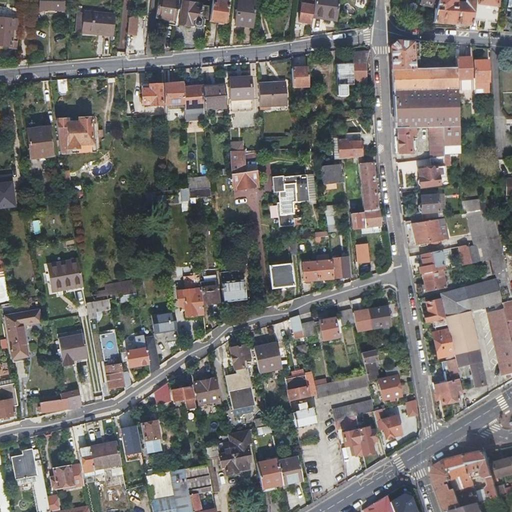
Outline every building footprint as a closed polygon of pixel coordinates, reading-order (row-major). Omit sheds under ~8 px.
[(51,9),(51,0),(39,0),(39,2),(39,9),(47,9),(51,9)] [(62,10),(62,4),(62,0),(51,0),(51,9),(55,10),(62,10)] [(163,25),(169,26),(176,27),(179,0),(157,0),(155,18),(164,20),(163,25)] [(226,24),(228,13),(229,2),(222,1),(215,0),(212,0),(209,22),(226,24)] [(257,1),(248,0),(246,0),(238,0),(235,25),(253,28),(257,1)] [(312,8),(315,8),(316,0),(310,0),(310,2),(303,1),(302,6),(297,5),(294,28),(302,27),(302,22),(310,23),(312,8)] [(316,0),(315,8),(314,16),(338,19),(340,0),(316,0)] [(437,0),(437,5),(433,21),(471,24),(472,16),(474,3),(474,1),(468,0),(463,0),(463,2),(454,1),(454,0),(437,0)] [(479,0),(479,3),(474,3),(472,16),(499,19),(501,6),(498,6),(498,0),(479,0)] [(189,24),(191,24),(194,25),(194,27),(199,28),(200,26),(201,21),(200,20),(208,21),(210,7),(182,3),(179,24),(189,26),(189,24)] [(77,33),(83,34),(85,13),(78,12),(77,33)] [(0,48),(3,48),(3,46),(17,47),(19,15),(0,13),(0,48)] [(83,34),(92,34),(100,35),(100,33),(112,34),(114,15),(85,13),(83,34)] [(128,35),(133,35),(137,36),(138,17),(130,19),(128,35)] [(391,71),(419,68),(418,46),(418,42),(396,40),(391,48),(391,71)] [(339,99),(344,99),(349,98),(348,87),(354,86),(354,80),(366,80),(366,87),(373,86),(371,53),(356,55),(357,65),(337,66),(339,99)] [(455,57),(455,67),(456,82),(457,87),(457,93),(475,92),(474,81),(471,81),(470,56),(455,57)] [(475,92),(475,95),(490,94),(488,61),(473,61),(474,81),(475,92)] [(293,68),(294,77),(294,87),(311,86),(310,66),(293,68)] [(420,68),(419,68),(391,71),(392,88),(405,87),(405,90),(457,87),(456,82),(455,67),(420,68)] [(253,77),(243,78),(232,79),(234,112),(255,111),(253,77)] [(59,80),(60,86),(60,92),(69,91),(68,79),(59,80)] [(289,105),(289,93),(288,81),(276,82),(277,84),(262,85),(263,107),(273,106),(289,105)] [(165,105),(186,104),(185,88),(184,84),(163,85),(165,105)] [(203,87),(205,109),(229,108),(228,84),(203,86),(203,87)] [(160,85),(151,86),(141,86),(142,104),(150,103),(150,106),(162,105),(160,85)] [(186,110),(205,109),(203,87),(185,88),(186,104),(186,110)] [(457,93),(457,87),(405,90),(405,87),(392,88),(392,97),(394,131),(397,130),(415,129),(430,129),(444,128),(460,127),(457,93)] [(325,103),(326,120),(340,119),(338,102),(325,103)] [(150,106),(151,116),(165,115),(165,105),(162,105),(150,106)] [(100,112),(94,113),(88,114),(88,119),(72,122),(71,117),(57,119),(63,153),(106,146),(100,112)] [(28,130),(30,144),(32,157),(56,154),(52,127),(28,130)] [(460,127),(444,128),(447,155),(461,154),(460,127)] [(447,155),(444,128),(430,129),(432,159),(447,157),(447,155)] [(416,137),(415,129),(397,130),(398,141),(398,154),(412,153),(412,149),(416,149),(416,142),(411,142),(411,138),(416,137)] [(341,160),(361,159),(363,159),(361,137),(347,138),(347,143),(339,143),(341,160)] [(261,186),(260,180),(259,173),(245,174),(244,152),(243,152),(232,153),(234,176),(234,189),(261,186)] [(448,166),(447,157),(432,159),(431,159),(432,169),(420,171),(422,187),(441,185),(440,177),(448,176),(448,166)] [(362,167),(373,166),(372,158),(363,159),(361,159),(362,167)] [(418,162),(403,163),(403,173),(418,172),(418,162)] [(374,181),(373,166),(362,167),(363,183),(374,181)] [(327,184),(336,183),(346,182),(344,167),(327,168),(327,184)] [(68,186),(72,185),(76,184),(74,170),(66,171),(68,186)] [(298,225),(297,221),(297,218),(307,217),(305,200),(311,199),(308,174),(278,178),(282,213),(279,213),(281,227),(298,225)] [(0,208),(16,207),(13,179),(0,180),(0,208)] [(376,196),(374,181),(363,183),(365,197),(376,196)] [(191,189),(191,193),(192,198),(213,196),(213,187),(191,189)] [(155,203),(166,203),(166,193),(155,193),(155,203)] [(440,217),(438,206),(437,195),(419,197),(422,219),(440,217)] [(377,211),(376,196),(365,197),(366,213),(377,211)] [(476,198),(463,201),(473,246),(486,243),(476,198)] [(509,322),(511,321),(511,281),(496,209),(483,211),(491,243),(494,259),(498,276),(503,300),(506,309),(509,322)] [(379,211),(377,211),(366,213),(367,227),(367,228),(380,227),(379,211)] [(32,236),(37,236),(43,235),(40,217),(29,218),(32,236)] [(413,225),(415,236),(417,246),(442,241),(438,221),(413,225)] [(369,248),(367,228),(367,227),(359,228),(361,249),(360,249),(361,260),(370,258),(369,248)] [(247,300),(246,290),(245,280),(242,280),(241,270),(228,272),(224,236),(217,236),(223,303),(247,300)] [(283,240),(283,244),(283,247),(290,246),(291,254),(300,253),(299,238),(283,240)] [(474,263),(494,259),(491,243),(471,247),(474,263)] [(463,265),(474,263),(471,247),(465,246),(460,247),(464,260),(462,261),(463,265)] [(376,248),(369,248),(370,258),(370,261),(377,260),(376,248)] [(431,266),(431,267),(431,268),(444,266),(442,257),(446,256),(445,250),(422,254),(425,267),(431,266)] [(53,290),(84,285),(80,258),(49,263),(53,290)] [(332,261),(333,278),(350,277),(349,258),(332,260),(332,261)] [(320,279),(333,278),(332,261),(319,262),(320,279)] [(305,280),(320,279),(319,262),(318,262),(304,263),(305,280)] [(273,288),(284,287),(296,285),(294,263),(270,266),(273,288)] [(423,274),(425,282),(426,291),(446,287),(443,270),(423,274)] [(199,278),(202,305),(218,303),(217,288),(213,288),(212,283),(205,284),(204,272),(199,273),(199,278)] [(495,302),(503,300),(498,276),(491,278),(495,302)] [(7,277),(0,278),(0,302),(9,302),(7,277)] [(203,315),(202,305),(199,278),(186,280),(187,293),(178,295),(179,310),(184,309),(185,317),(203,315)] [(109,297),(120,295),(136,292),(135,285),(108,289),(109,297)] [(472,307),(467,285),(442,292),(447,314),(472,307)] [(94,298),(109,297),(108,289),(93,291),(94,298)] [(88,311),(96,309),(94,298),(93,291),(85,292),(88,311)] [(136,292),(120,295),(121,301),(137,299),(136,292)] [(111,307),(109,297),(94,298),(96,309),(104,308),(111,307)] [(438,326),(449,323),(448,316),(446,316),(442,298),(428,301),(431,312),(426,314),(427,321),(434,320),(435,327),(438,326)] [(12,363),(19,361),(27,360),(19,320),(38,317),(36,303),(1,310),(12,363)] [(370,311),(372,320),(374,328),(393,325),(390,307),(370,311)] [(457,359),(459,366),(473,364),(477,385),(489,382),(474,318),(472,307),(447,314),(448,316),(449,323),(456,354),(457,359)] [(355,323),(354,318),(352,309),(339,312),(340,316),(320,320),(323,338),(338,335),(337,327),(355,323)] [(511,336),(509,322),(506,309),(492,312),(505,373),(511,371),(511,336)] [(174,311),(165,313),(155,314),(157,332),(177,329),(174,311)] [(294,332),(303,330),(302,324),(300,317),(291,320),(294,332)] [(302,324),(303,330),(304,338),(317,335),(314,322),(302,324)] [(456,354),(449,323),(438,326),(439,332),(435,333),(439,357),(456,354)] [(124,385),(122,374),(114,324),(98,327),(108,387),(124,385)] [(83,332),(57,337),(62,364),(64,363),(64,365),(65,366),(70,365),(71,363),(71,362),(72,362),(72,358),(86,356),(83,332)] [(143,338),(143,337),(143,336),(138,336),(134,337),(136,350),(125,352),(127,367),(147,364),(143,338)] [(152,337),(143,338),(147,364),(149,374),(157,368),(152,337)] [(250,342),(240,344),(231,347),(234,365),(223,367),(228,388),(253,383),(248,356),(253,355),(250,342)] [(279,343),(256,347),(259,360),(261,370),(284,366),(279,343)] [(361,349),(367,374),(368,381),(379,378),(375,362),(378,361),(375,347),(361,349)] [(461,375),(459,366),(457,359),(448,361),(452,374),(457,373),(457,376),(461,375)] [(402,373),(401,370),(400,367),(387,370),(389,376),(402,373)] [(292,400),(316,394),(315,386),(313,381),(312,375),(312,373),(287,378),(292,400)] [(315,386),(316,394),(317,398),(369,386),(368,381),(367,374),(327,383),(315,386)] [(195,380),(197,390),(199,400),(215,397),(215,400),(222,398),(216,375),(195,380)] [(379,381),(381,391),(383,401),(402,397),(398,377),(379,381)] [(325,378),(313,381),(315,386),(327,383),(325,378)] [(442,405),(450,403),(459,402),(458,396),(461,395),(458,379),(452,380),(453,383),(447,384),(441,385),(440,382),(435,383),(438,399),(441,398),(442,405)] [(164,394),(165,396),(165,398),(170,397),(168,391),(166,382),(155,390),(157,396),(164,394)] [(0,417),(14,415),(12,406),(16,405),(12,383),(0,385),(0,417)] [(256,401),(253,383),(228,388),(231,405),(256,401)] [(58,391),(59,397),(65,396),(67,407),(67,409),(81,405),(78,387),(58,391)] [(183,390),(180,390),(172,391),(173,400),(175,399),(179,399),(185,398),(187,408),(196,407),(194,396),(193,397),(191,388),(183,390)] [(65,396),(59,397),(39,401),(41,411),(67,407),(65,396)] [(367,413),(374,411),(375,411),(372,399),(333,409),(336,422),(350,418),(353,417),(357,416),(367,413)] [(403,404),(403,406),(404,409),(409,408),(410,416),(418,415),(416,400),(403,404)] [(301,411),(295,412),(295,415),(298,425),(319,421),(316,408),(309,410),(307,403),(300,404),(301,411)] [(377,422),(374,411),(367,413),(371,424),(377,422)] [(381,420),(384,429),(387,438),(402,434),(397,415),(381,420)] [(256,419),(257,424),(257,428),(271,425),(269,417),(256,419)] [(153,434),(153,435),(154,437),(158,435),(157,433),(159,432),(156,418),(141,422),(144,436),(153,434)] [(137,425),(121,427),(125,461),(141,459),(137,425)] [(369,441),(371,441),(373,440),(370,430),(366,431),(366,428),(356,430),(362,454),(372,451),(369,441)] [(226,465),(227,469),(227,473),(240,471),(240,470),(249,468),(247,461),(251,461),(247,438),(253,437),(252,429),(230,433),(232,441),(228,442),(225,442),(227,452),(221,454),(221,456),(223,465),(226,465)] [(362,454),(356,430),(353,431),(350,432),(341,434),(344,446),(352,444),(355,456),(362,454)] [(118,439),(90,444),(95,466),(122,460),(118,439)] [(95,466),(90,444),(81,446),(87,475),(97,473),(95,466)] [(219,444),(204,447),(207,463),(209,463),(211,472),(209,472),(212,486),(213,492),(220,490),(217,471),(215,471),(212,458),(221,456),(221,454),(219,444)] [(37,510),(50,508),(47,494),(38,448),(32,449),(31,447),(22,449),(23,453),(11,456),(18,484),(31,481),(37,510)] [(0,511),(12,511),(0,450),(0,511)] [(297,451),(278,455),(279,459),(279,460),(298,457),(297,451)] [(487,486),(485,488),(484,490),(474,493),(476,503),(490,499),(497,498),(494,488),(494,485),(495,485),(486,451),(465,455),(472,481),(480,478),(485,480),(487,486)] [(473,485),(472,481),(465,455),(446,460),(445,460),(451,480),(452,486),(454,491),(460,489),(473,485)] [(279,460),(284,483),(303,479),(298,457),(279,460)] [(511,474),(511,458),(495,464),(499,478),(511,474)] [(262,488),(284,483),(279,460),(279,459),(268,461),(258,463),(262,488)] [(451,480),(445,460),(434,466),(431,474),(445,511),(459,508),(454,491),(452,486),(448,487),(448,484),(446,484),(445,483),(445,482),(451,480)] [(60,465),(56,466),(52,467),(54,474),(50,475),(52,485),(63,483),(64,487),(85,482),(80,461),(67,463),(67,462),(60,463),(60,465)] [(352,463),(345,464),(348,476),(354,474),(352,463)] [(185,467),(194,510),(194,511),(216,511),(215,506),(201,508),(198,488),(212,486),(209,472),(207,464),(185,467)] [(194,511),(194,510),(185,467),(158,471),(148,472),(156,511),(194,511)] [(460,489),(454,491),(459,508),(465,507),(476,503),(474,493),(484,490),(485,488),(487,486),(485,480),(480,478),(472,481),(473,485),(460,489)] [(504,485),(494,488),(497,498),(511,493),(511,487),(505,489),(504,485)] [(50,508),(51,511),(61,509),(57,492),(47,494),(50,508)] [(393,511),(392,506),(388,495),(368,507),(370,511),(393,511)] [(459,508),(445,511),(494,511),(490,499),(476,503),(465,507),(459,508)] [(392,506),(393,511),(414,511),(410,501),(392,506)]
